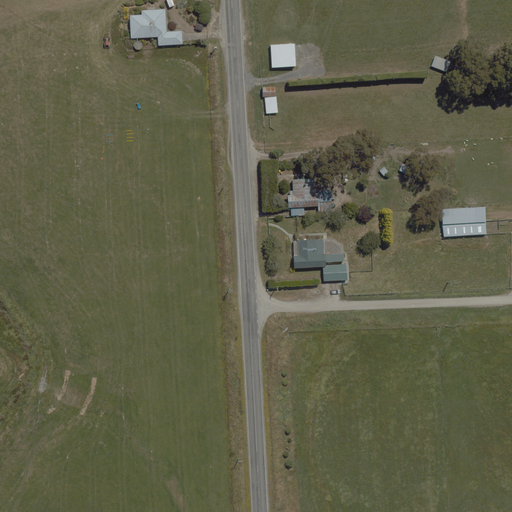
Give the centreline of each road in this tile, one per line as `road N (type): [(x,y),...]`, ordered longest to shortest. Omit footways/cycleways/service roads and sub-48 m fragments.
road 1 (tertiary): [(232,0),(249,309)]
road 2 (residential): [(249,309),(511,298)]
road 3 (tertiary): [(249,309),(259,511)]
